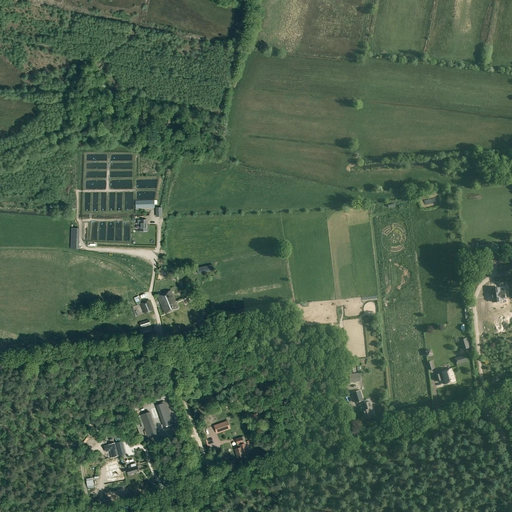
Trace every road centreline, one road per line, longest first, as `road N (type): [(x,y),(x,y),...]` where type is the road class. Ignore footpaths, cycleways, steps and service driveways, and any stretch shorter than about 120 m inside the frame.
road 1 (tertiary): [(106,511),(511,388)]
road 2 (track): [(233,511),(220,478),(211,476),(165,339),(0,364)]
road 3 (track): [(165,339),(151,291),(109,256),(0,247)]
